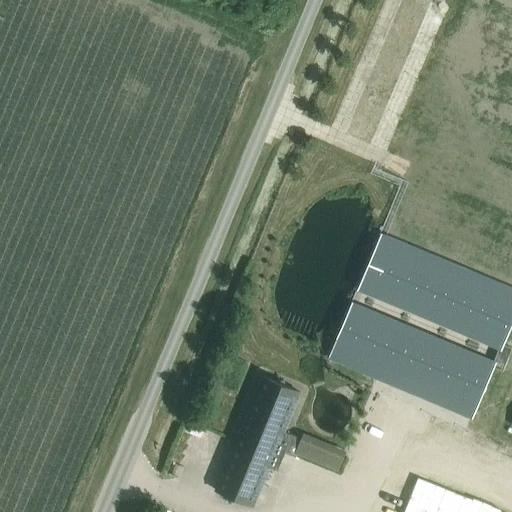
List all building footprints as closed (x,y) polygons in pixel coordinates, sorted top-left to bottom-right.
[(383,234),(363,284),(372,288),(393,238),(383,234)] [(393,238),(372,288),(381,292),(402,241),(393,238)] [(402,241),(381,292),(390,295),(411,245),(402,241)] [(411,245),(390,295),(399,299),(420,249),(411,245)] [(420,249),(399,299),(408,303),(429,253),(420,249)] [(429,253),(408,303),(417,307),(438,256),(429,253)] [(438,256),(417,307),(426,310),(447,260),(438,256)] [(447,260),(426,310),(435,314),(456,264),(447,260)] [(456,264),(435,314),(444,318),(465,268),(456,264)] [(465,268),(444,318),(453,322),(474,271),(465,268)] [(474,271),(453,322),(463,325),(483,275),(474,271)] [(483,275),(463,325),(472,329),(492,279),(483,275)] [(492,279),(472,329),(481,333),(502,283),(492,279)] [(502,283),(481,333),(490,337),(511,286),(502,283)] [(511,286),(490,337),(499,340),(511,308),(511,286)] [(355,303),(334,353),(343,357),(364,306),(355,303)] [(364,306),(343,357),(352,360),(373,310),(364,306)] [(373,310),(352,360),(361,364),(382,314),(373,310)] [(382,314),(361,364),(370,368),(391,318),(382,314)] [(391,318),(370,368),(380,372),(400,321),(391,318)] [(400,321),(380,372),(389,375),(409,325),(400,321)] [(409,325),(389,375),(398,379),(419,329),(409,325)] [(419,329),(398,379),(407,383),(428,333),(419,329)] [(428,333),(407,383),(416,387),(437,336),(428,333)] [(437,336),(416,387),(425,390),(446,340),(437,336)] [(446,340),(425,390),(434,394),(455,344),(446,340)] [(455,344),(434,394),(443,398),(464,348),(455,344)] [(511,348),(504,345),(495,368),(503,371),(511,348)] [(464,348),(443,398),(452,402),(473,352),(464,348)] [(473,352),(452,402),(461,406),(482,355),(473,352)] [(482,355),(461,406),(470,409),(491,359),(482,355)] [(239,434),(284,453),(292,435),(283,432),(299,392),(263,377),(239,434)] [(277,470),(284,453),(239,434),(215,491),(252,506),(269,467),(277,470)] [(377,496),(390,482),(378,471),(365,485),(377,496)]
